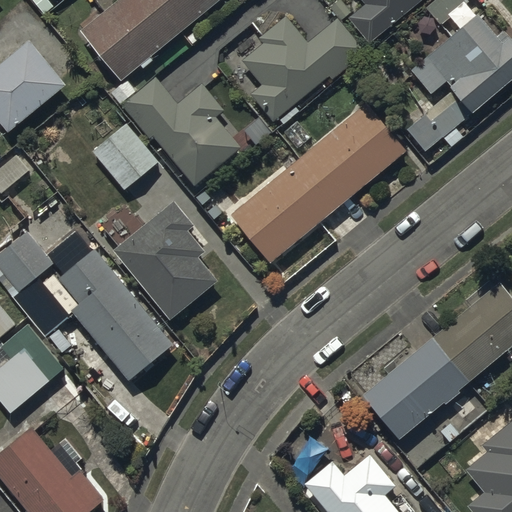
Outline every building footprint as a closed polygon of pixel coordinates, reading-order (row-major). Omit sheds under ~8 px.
[(123,89),(225,0),(121,0),(78,38),(123,89)] [(358,0),(365,8),(349,20),(372,47),(428,0),(358,0)] [(441,29),(469,6),(464,0),(437,0),(425,10),(441,29)] [(431,99),(447,85),(454,92),(451,94),(454,96),(409,137),(427,156),(468,119),(474,126),(511,91),(511,38),(505,30),(499,35),(480,15),(411,77),(431,99)] [(366,56),(338,23),(310,46),(287,18),(259,41),(265,49),(244,66),(264,90),(251,101),(274,129),(279,125),(284,130),(301,115),(296,110),(330,82),(332,84),(366,56)] [(0,129),(7,138),(67,90),(30,44),(0,68),(0,129)] [(157,81),(123,108),(152,145),(155,143),(195,192),(243,154),(218,123),(226,116),(203,87),(178,107),(157,81)] [(272,267),(405,156),(365,109),(232,220),(272,267)] [(161,166),(128,127),(93,156),(126,195),(161,166)] [(179,206),(115,256),(171,327),(220,289),(201,264),(208,259),(190,236),(198,230),(179,206)] [(31,235),(0,258),(0,270),(20,297),(57,268),(31,235)] [(176,351),(98,254),(60,284),(81,311),(72,318),(129,389),(176,351)] [(467,387),(511,349),(511,292),(503,281),(368,394),(405,437),(447,401),(451,405),(469,390),(467,387)] [(0,405),(11,419),(68,373),(26,322),(16,330),(0,310),(0,405)] [(193,382),(166,361),(141,393),(167,414),(193,382)] [(511,511),(511,422),(486,444),(492,450),(470,468),(489,490),(472,503),(479,511),(511,511)] [(75,483),(33,432),(0,458),(0,482),(24,511),(100,511),(107,507),(83,477),(75,483)] [(405,511),(385,487),(396,478),(370,447),(345,467),(333,453),(305,476),(334,511),(405,511)]
